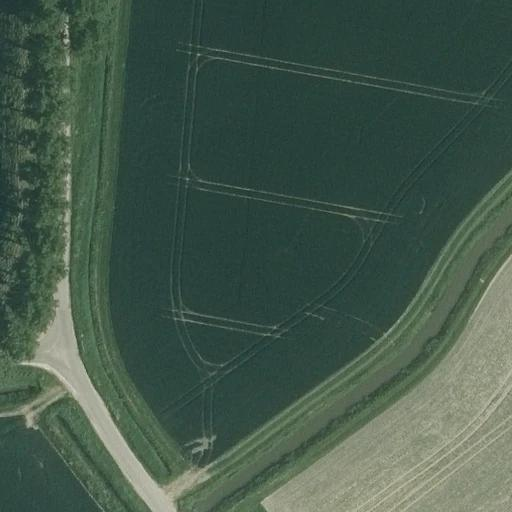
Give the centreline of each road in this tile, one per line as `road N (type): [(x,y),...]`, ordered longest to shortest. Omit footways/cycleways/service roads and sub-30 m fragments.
road 1 (unclassified): [(45,344),(58,300),(59,0)]
road 2 (unclassified): [(165,511),(45,344)]
